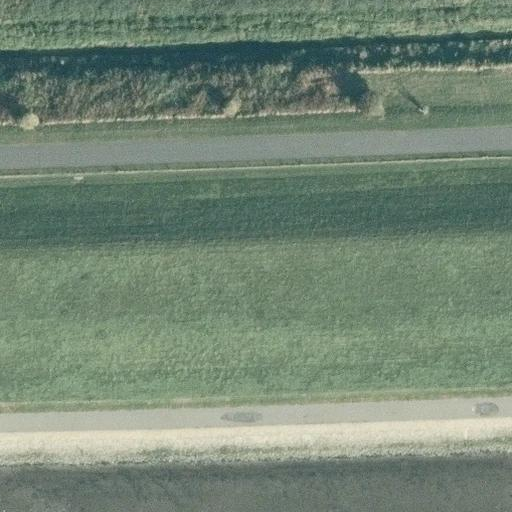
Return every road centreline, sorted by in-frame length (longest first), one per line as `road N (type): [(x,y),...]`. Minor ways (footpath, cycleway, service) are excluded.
road 1 (residential): [(511,139),(0,160)]
road 2 (track): [(511,405),(0,424)]
